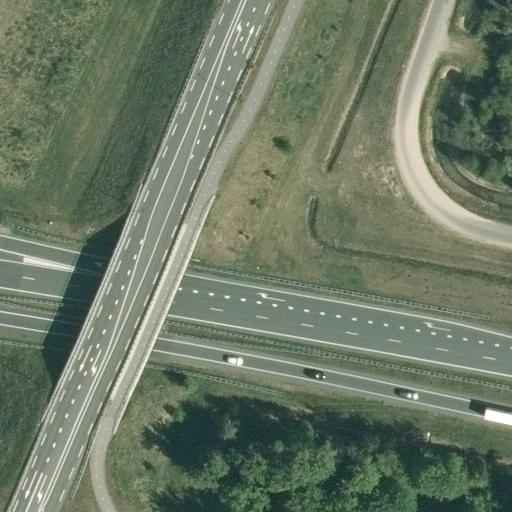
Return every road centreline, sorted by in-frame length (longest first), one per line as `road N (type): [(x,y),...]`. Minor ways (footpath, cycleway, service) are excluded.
road 1 (primary): [(34,511),(247,0)]
road 2 (trunk): [(0,320),(511,417)]
road 3 (trunk): [(511,363),(201,305)]
road 4 (unclassified): [(511,236),(438,210),(415,181),(408,102),(442,0)]
road 5 (trunk): [(201,305),(0,243)]
road 6 (trunk): [(201,305),(0,274)]
